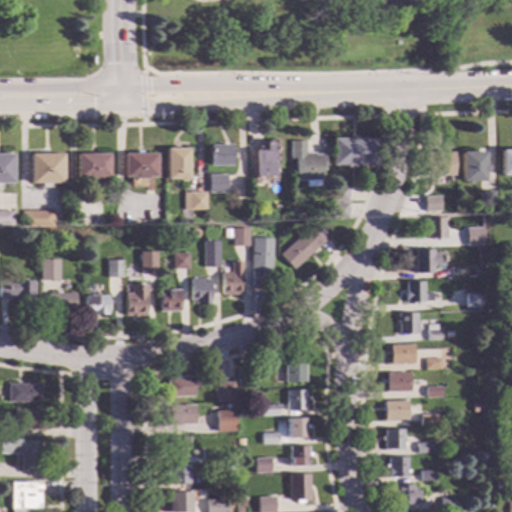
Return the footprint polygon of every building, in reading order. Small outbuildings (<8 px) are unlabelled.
[(371,150),(370,150),(370,165),(330,166),(330,139),(371,139),(371,150)] [(275,184),(269,184),(269,181),(259,181),(259,183),(253,183),(253,181),(249,181),(249,150),(256,150),(256,146),(262,146),(262,143),(275,143),(275,184)] [(304,154),(313,154),(313,155),(322,155),(322,170),(320,170),(320,181),(293,181),(293,159),(289,159),(288,143),(303,143),(304,154)] [(228,166),(208,166),(208,145),(228,145),(228,166)] [(185,163),(189,163),(189,170),(185,170),(185,180),(183,180),(182,182),(176,182),(175,180),(164,180),(164,149),(185,149),(185,163)] [(511,176),(498,176),(498,150),(511,150),(511,176)] [(482,165),(485,165),(485,173),(482,173),(482,182),(459,182),(458,153),(482,152),(482,165)] [(450,176),(421,176),(421,153),(449,153),(450,176)] [(61,184),(29,184),(29,155),(60,154),(61,184)] [(154,178),(145,178),(145,180),(131,180),(131,178),(122,178),(122,154),(154,154),(154,178)] [(11,184),(0,184),(0,155),(11,155),(11,184)] [(107,178),(98,178),(98,180),(84,180),(84,178),(75,178),(75,155),(107,155),(107,178)] [(224,194),(205,194),(205,176),(224,176),(224,194)] [(346,188),(346,202),(329,202),(329,187),(346,188)] [(492,207),(477,207),(477,192),(492,191),(492,207)] [(203,193),(203,211),(181,211),(181,193),(203,193)] [(438,211),(422,212),(422,197),(437,197),(438,211)] [(346,204),(346,219),(329,219),(329,204),(346,204)] [(298,210),(295,217),(289,214),(293,207),(298,210)] [(12,228),(0,228),(0,212),(12,212),(12,228)] [(52,228),(20,228),(20,212),(52,212),(52,228)] [(442,230),(443,230),(443,238),(424,239),(424,236),(423,236),(423,229),(424,229),(424,219),(441,218),(442,230)] [(320,238),(319,240),(321,242),(290,269),(277,255),(295,238),(297,240),(300,237),(300,236),(310,227),(320,238)] [(245,247),(230,247),(229,229),(245,229),(245,247)] [(482,246),(465,247),(464,232),(481,231),(482,246)] [(71,233),(70,244),(63,243),(63,233),(71,233)] [(269,239),(267,281),(258,280),(258,288),(248,288),(249,272),(247,272),(249,239),(269,239)] [(215,268),(200,269),(200,242),(215,242),(215,268)] [(511,254),(503,254),(503,243),(511,243),(511,254)] [(430,254),(441,253),(442,265),(431,266),(431,274),(412,274),(412,251),(430,250),(430,254)] [(137,275),(152,275),(152,252),(137,253),(137,275)] [(185,270),(169,270),(169,255),(184,255),(185,270)] [(56,281),(37,281),(37,280),(37,260),(56,260),(56,281)] [(119,279),(105,279),(104,261),(119,261),(119,279)] [(239,296),(218,296),(218,274),(227,274),(227,271),(228,271),(228,263),(239,263),(239,296)] [(154,281),(141,282),(141,267),(154,267),(154,281)] [(463,277),(448,278),(448,267),(463,267),(463,277)] [(207,286),(210,286),(210,291),(207,291),(207,305),(194,305),(194,302),(187,302),(187,280),(207,280),(207,286)] [(31,307),(13,307),(13,299),(0,299),(0,281),(31,281),(31,307)] [(421,294),(429,294),(430,302),(415,303),(415,306),(412,306),(412,303),(404,303),(403,283),(421,282),(421,294)] [(145,304),(143,304),(143,317),(134,317),(134,318),(127,318),(127,317),(122,317),(122,294),(128,294),(128,286),(144,286),(145,304)] [(176,297),(179,297),(179,300),(176,300),(176,312),(167,312),(167,315),(163,315),(163,312),(156,312),(156,290),(176,290),(176,297)] [(58,294),(73,294),(73,312),(47,312),(47,294),(54,294),(54,292),(58,292),(58,294)] [(479,308),(463,308),(463,294),(479,294),(479,308)] [(106,302),(108,302),(108,304),(106,304),(106,316),(81,316),(81,297),(106,297),(106,302)] [(413,324),(415,324),(415,334),(396,335),(395,314),(413,314),(413,324)] [(435,331),(438,331),(439,341),(425,342),(424,326),(435,326),(435,331)] [(411,364),(388,365),(387,356),(385,356),(385,352),(387,352),(387,347),(411,346),(411,364)] [(302,383),(282,383),(281,360),(286,360),(286,358),(301,357),(302,383)] [(439,370),(422,370),(422,360),(438,359),(439,370)] [(246,386),(235,386),(234,371),(245,371),(246,386)] [(407,392),(384,393),(383,374),(407,374),(407,392)] [(191,397),(165,398),(164,379),(190,378),(191,397)] [(438,387),(442,387),(442,398),(422,399),(422,388),(424,388),(424,382),(438,382),(438,387)] [(232,402),(213,403),(213,383),(231,383),(232,402)] [(38,403),(6,403),(5,385),(38,384),(38,403)] [(302,397),(305,397),(305,401),(302,401),(302,410),(284,411),(283,392),(301,391),(302,397)] [(405,420),(381,421),(381,412),(378,413),(378,408),(381,408),(380,403),(404,402),(405,420)] [(275,417),(259,417),(258,405),(275,404),(275,417)] [(478,412),(468,412),(468,404),(478,404),(478,412)] [(192,424),(166,426),(165,407),(191,405),(192,424)] [(37,424),(35,424),(35,430),(26,430),(26,432),(21,432),(21,430),(12,430),(12,409),(37,409),(37,424)] [(233,433),(213,433),(212,412),(232,411),(233,433)] [(434,426),(417,426),(417,415),(433,415),(434,426)] [(303,426),(305,425),(306,429),(303,429),(304,438),(285,439),(284,419),(303,419),(303,426)] [(511,434),(503,435),(503,425),(511,425),(511,434)] [(400,430),(400,450),(382,450),(382,441),(379,441),(379,437),(381,437),(381,430),(400,430)] [(275,444),(259,444),(259,443),(257,443),(257,436),(259,435),(259,433),(275,433),(275,444)] [(187,457),(167,458),(166,438),(186,437),(187,457)] [(21,441),(38,441),(39,470),(18,470),(18,455),(0,455),(0,440),(21,440),(21,441)] [(430,454),(414,454),(414,444),(430,443),(430,454)] [(305,458),(306,458),(307,467),(287,468),(286,448),(305,447),(305,458)] [(218,464),(199,464),(199,452),(218,451),(218,464)] [(405,477),(386,478),(386,477),(384,477),(384,472),(385,472),(385,469),(383,469),(383,466),(385,466),(385,458),(404,457),(405,477)] [(267,459),(268,473),(252,474),(251,459),(267,459)] [(187,485),(167,485),(166,466),(187,465),(187,485)] [(434,481),(418,482),(417,472),(433,471),(434,481)] [(307,500),(300,500),(301,504),(294,505),(294,501),(286,501),(285,476),(306,475),(307,500)] [(510,492),(494,493),(494,482),(510,481),(510,492)] [(32,493),(37,493),(37,509),(21,509),(21,511),(8,511),(8,483),(32,483),(32,493)] [(411,491),(417,491),(417,501),(415,501),(415,505),(393,506),(392,486),(410,485),(411,491)] [(187,511),(165,511),(165,493),(187,493),(187,511)] [(255,511),(272,511),(272,497),(255,498),(255,511)] [(454,509),(439,509),(438,499),(454,498),(454,509)] [(224,511),(204,511),(204,500),(224,500),(224,511)]
